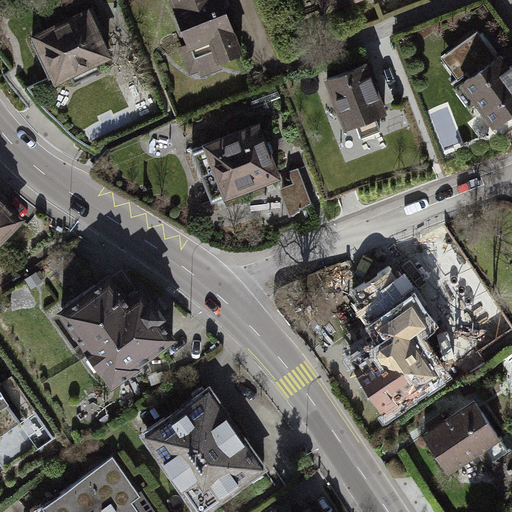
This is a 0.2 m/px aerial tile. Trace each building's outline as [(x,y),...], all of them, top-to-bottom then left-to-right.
[(224,0),(168,0),(187,42),(177,46),(188,73),(218,62),(228,58),(245,51),(224,0)] [(318,0),(323,11),(352,0),(318,0)] [(85,3),(20,33),(44,85),(109,55),(85,3)] [(511,57),(506,49),(495,57),(477,32),(440,58),(460,84),(467,95),(491,129),(511,114),(511,57)] [(369,60),(323,77),(342,129),(356,124),(361,137),(380,130),(375,118),(387,113),(369,60)] [(202,136),(188,141),(210,203),(225,197),(233,194),(281,177),(258,115),(209,134),(202,136)] [(0,241),(27,214),(0,190),(0,241)] [(397,255),(347,289),(369,321),(376,332),(385,345),(352,367),(383,412),(440,373),(412,332),(423,324),(429,320),(448,307),(433,284),(422,291),(397,255)] [(121,271),(64,310),(116,384),(180,340),(150,298),(143,302),(121,271)] [(223,384),(148,430),(199,511),(223,511),(281,476),(223,384)] [(0,435),(22,420),(11,404),(3,394),(0,390),(0,435)] [(511,457),(476,406),(428,439),(452,474),(468,463),(481,481),(511,459),(511,457)] [(0,438),(0,452),(9,468),(58,439),(42,413),(0,438)] [(156,511),(118,455),(56,496),(43,505),(32,511),(156,511)]
